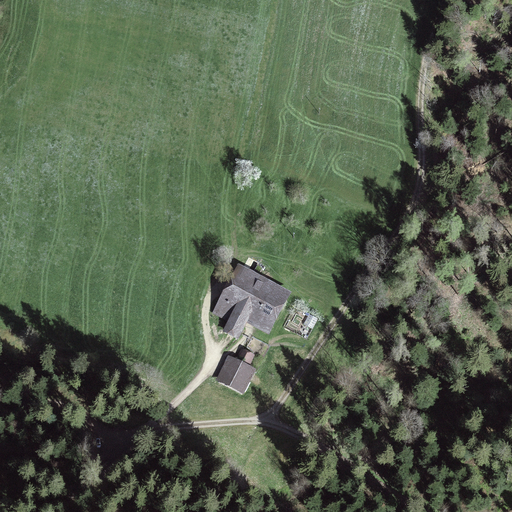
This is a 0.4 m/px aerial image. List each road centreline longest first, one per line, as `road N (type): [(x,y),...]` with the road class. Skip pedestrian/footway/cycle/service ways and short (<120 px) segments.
road 1 (track): [(448,0),(427,65),(416,196),(284,399),(261,415),(151,428),(51,511)]
road 2 (track): [(261,415),(432,511)]
road 3 (track): [(205,309),(204,373),(151,428)]
road 4 (track): [(105,467),(74,412),(30,405),(0,417)]
